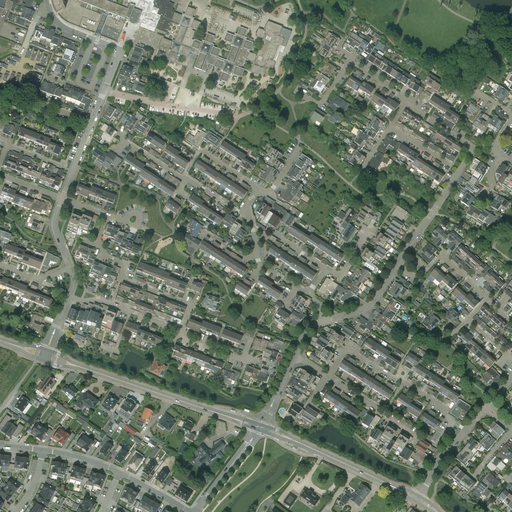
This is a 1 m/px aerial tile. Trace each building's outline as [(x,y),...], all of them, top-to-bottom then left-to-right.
[(28,0),(27,5),(22,3),(21,7),(24,8),(30,10),(33,0),(28,0)] [(53,0),(54,3),(53,3),(53,4),(54,6),(54,7),(55,9),(55,10),(56,12),(57,14),(59,16),(60,17),(61,18),(62,19),(63,20),(64,21),(65,22),(66,23),(67,24),(68,24),(90,33),(96,34),(99,36),(101,36),(105,39),(117,43),(127,18),(128,19),(131,10),(129,10),(130,5),(127,3),(128,0),(127,0),(53,0)] [(127,0),(128,0),(127,3),(130,5),(129,10),(131,10),(128,19),(130,20),(130,22),(131,25),(134,26),(137,25),(139,22),(141,23),(141,24),(162,32),(167,34),(171,23),(180,26),(174,41),(172,40),(172,42),(163,39),(160,46),(161,47),(159,50),(155,59),(166,63),(167,60),(175,63),(178,56),(180,56),(181,54),(188,57),(191,50),(200,53),(194,68),(192,67),(191,69),(183,66),(177,82),(169,79),(166,87),(185,94),(187,87),(195,90),(197,82),(200,83),(201,81),(208,84),(211,76),(206,74),(207,72),(209,73),(213,65),(214,66),(214,67),(221,69),(221,72),(223,73),(220,80),(227,83),(230,75),(232,76),(233,74),(242,77),(244,70),(238,68),(239,66),(242,67),(245,59),(247,59),(247,60),(252,62),(251,64),(249,72),(263,77),(266,70),(267,70),(268,68),(273,70),(276,62),(273,62),(280,45),(286,48),(292,32),(282,28),(283,27),(268,21),(265,29),(264,28),(263,31),(259,29),(256,36),(263,39),(257,55),(248,52),(248,50),(250,51),(253,43),(246,40),(247,38),(245,37),(247,30),(240,27),(237,34),(235,34),(234,36),(227,33),(224,41),(231,43),(230,46),(232,46),(227,61),(218,57),(221,50),(213,47),(214,45),(212,44),(215,37),(207,34),(204,41),(202,40),(202,43),(194,40),(192,40),(195,32),(192,31),(193,29),(198,31),(201,23),(194,20),(195,18),(192,17),(195,10),(188,7),(185,15),(183,14),(182,16),(171,12),(174,4),(169,2),(168,0),(127,0)] [(34,12),(30,10),(24,8),(22,13),(33,17),(34,12)] [(31,22),(33,17),(22,13),(20,18),(26,20),(31,22)] [(24,27),(26,20),(20,18),(17,16),(15,23),(24,27)] [(45,27),(44,31),(41,38),(42,38),(46,39),(50,29),(45,27)] [(41,38),(44,31),(37,29),(33,38),(41,41),(42,38),(41,38)] [(55,31),(50,29),(46,39),(51,41),(53,35),(54,35),(55,31)] [(348,52),(358,37),(354,35),(356,32),(354,31),(347,41),(350,43),(347,48),(346,50),(346,51),(348,52)] [(325,39),(336,47),(337,46),(337,44),(335,43),(336,43),(338,44),(340,40),(329,33),(325,39)] [(51,41),(50,44),(57,47),(60,38),(54,35),(53,35),(51,41)] [(363,41),(358,48),(364,52),(364,51),(370,55),(375,47),(371,45),(373,42),(371,41),(372,39),(367,35),(363,41)] [(363,41),(358,37),(348,52),(351,54),(352,51),(355,47),(358,48),(363,41)] [(75,44),(60,38),(57,47),(60,48),(62,44),(67,46),(66,50),(72,52),(75,44)] [(335,48),(336,47),(325,39),(321,46),(332,53),(334,49),(332,48),(333,47),(334,48),(335,48)] [(330,57),(332,53),(321,46),(316,52),(324,58),(326,55),(330,57)] [(133,54),(141,57),(144,50),(135,47),(133,54)] [(64,55),(75,59),(76,54),(72,52),(66,50),(64,55)] [(368,61),(373,65),(376,60),(379,62),(382,58),(376,54),(377,52),(375,51),(368,61)] [(139,64),(141,57),(133,54),(130,60),(139,64)] [(73,64),(75,59),(64,55),(62,59),(62,60),(68,62),(73,64)] [(57,65),(65,69),(68,62),(62,60),(62,59),(59,58),(57,65)] [(387,61),(382,58),(379,62),(376,60),(373,65),(381,70),(387,61)] [(121,70),(132,74),(133,70),(136,71),(139,64),(130,60),(127,67),(123,65),(121,70)] [(320,74),(329,80),(332,75),(334,76),(336,73),(334,71),(336,69),(323,61),(320,66),(324,69),(320,74)] [(381,70),(389,75),(393,70),(390,69),(393,65),(387,61),(381,70)] [(54,72),(53,75),(57,77),(58,74),(63,76),(65,69),(57,65),(54,72)] [(395,79),(401,70),(393,65),(390,69),(393,70),(389,75),(395,79)] [(130,79),(132,74),(121,70),(119,75),(120,76),(124,77),(130,79)] [(409,75),(401,70),(395,79),(400,83),(404,78),(406,79),(409,75)] [(351,89),(361,74),(357,71),(352,78),(351,78),(346,85),(351,89)] [(329,80),(320,74),(319,73),(315,80),(323,85),(325,83),(328,85),(331,81),(329,80)] [(362,85),(360,83),(362,81),(361,80),(364,75),(361,74),(351,89),(357,93),(359,90),(362,85)] [(432,81),(435,77),(429,74),(426,78),(429,80),(426,85),(431,88),(435,83),(432,81)] [(400,83),(408,88),(414,79),(409,75),(406,79),(404,78),(400,83)] [(128,84),(130,79),(124,77),(120,76),(118,80),(122,81),(120,85),(135,91),(139,82),(135,81),(133,86),(128,84)] [(440,81),(435,77),(432,81),(435,83),(431,88),(437,92),(440,87),(438,85),(440,81)] [(414,79),(408,88),(417,93),(420,88),(417,86),(420,83),(414,79)] [(323,85),(315,80),(311,87),(322,94),(325,90),(321,88),(323,85)] [(47,93),(50,84),(43,82),(40,90),(47,93)] [(146,85),(139,82),(135,91),(142,94),(146,85)] [(364,93),(369,86),(364,82),(362,85),(359,90),(364,93)] [(53,96),(57,87),(50,84),(47,93),(46,96),(47,97),(49,97),(50,95),(53,96)] [(66,98),(70,87),(65,85),(63,90),(64,90),(61,96),(66,98)] [(375,89),(369,86),(364,93),(370,97),(375,89)] [(497,92),(506,98),(509,93),(499,86),(496,89),(498,90),(497,92)] [(64,90),(63,90),(57,87),(53,96),(60,99),(61,96),(64,90)] [(71,100),(75,89),(70,87),(66,98),(71,100)] [(376,105),(381,97),(382,95),(386,90),(383,88),(380,93),(378,96),(375,94),(371,101),(376,105)] [(76,102),(80,91),(75,89),(71,100),(76,102)] [(83,97),(85,93),(80,91),(76,102),(80,103),(83,97)] [(506,98),(497,92),(495,94),(494,93),(491,97),(502,104),(504,101),(501,99),(503,96),(506,98)] [(383,106),(389,109),(394,102),(391,100),(394,95),(391,94),(388,98),(387,101),(383,106)] [(434,108),(439,100),(434,96),(429,104),(424,112),(427,113),(430,108),(431,109),(432,107),(433,108),(434,108)] [(83,97),(80,103),(85,105),(83,110),(78,109),(77,112),(86,116),(92,101),(83,97)] [(387,101),(381,97),(376,105),(382,109),(383,106),(387,101)] [(338,98),(335,103),(332,101),(328,108),(336,114),(339,109),(345,112),(349,105),(338,98)] [(445,104),(439,100),(434,108),(440,111),(445,104)] [(394,102),(389,109),(392,111),(387,119),(390,120),(399,105),(394,102)] [(445,104),(440,111),(445,115),(448,110),(450,107),(445,104)] [(480,113),(482,111),(479,109),(480,107),(477,105),(476,107),(471,104),(465,112),(471,116),(468,120),(474,123),(480,113)] [(117,119),(121,114),(108,106),(101,117),(109,122),(113,116),(117,119)] [(316,121),(320,123),(326,115),(315,108),(313,112),(314,113),(309,120),(314,124),(316,121)] [(477,131),(483,122),(480,120),(483,115),(486,111),(483,109),(482,111),(480,113),(474,123),(471,127),(477,131)] [(498,109),(491,120),(489,125),(494,128),(499,120),(496,118),(499,114),(501,111),(498,109)] [(410,121),(414,115),(405,110),(395,126),(401,129),(403,125),(401,124),(405,117),(410,121)] [(442,124),(446,126),(454,114),(448,110),(445,115),(443,118),(446,119),(442,124)] [(125,128),(134,115),(128,112),(120,125),(125,128)] [(373,121),(371,123),(381,129),(384,124),(379,120),(380,117),(373,112),(372,114),(372,115),(372,116),(373,117),(371,120),(373,121)] [(454,114),(446,126),(449,128),(452,123),(455,125),(459,117),(454,114)] [(137,118),(134,115),(125,128),(131,132),(133,128),(139,120),(137,119),(137,118)] [(422,120),(414,115),(410,121),(415,124),(411,131),(409,129),(406,133),(412,136),(422,120)] [(150,127),(145,123),(147,119),(142,116),(139,120),(133,128),(136,130),(135,132),(138,134),(139,132),(144,135),(150,127)] [(502,122),(499,120),(494,128),(500,132),(506,121),(508,119),(505,117),(502,122)] [(491,120),(489,119),(485,123),(483,122),(477,131),(483,134),(489,125),(491,120)] [(427,124),(422,120),(412,136),(420,142),(423,136),(418,133),(422,126),(425,128),(427,124)] [(5,124),(2,133),(10,136),(11,133),(15,135),(19,125),(11,122),(10,126),(5,124)] [(369,124),(366,127),(377,135),(381,129),(371,123),(370,125),(369,124)] [(117,132),(116,132),(104,124),(100,130),(105,132),(101,138),(109,143),(117,132)] [(370,137),(370,138),(373,140),(377,135),(366,127),(364,131),(365,132),(364,134),(370,137)] [(20,137),(19,140),(22,141),(23,138),(26,130),(20,128),(17,136),(20,137)] [(423,136),(420,142),(428,147),(438,131),(433,128),(430,131),(433,133),(429,140),(423,136)] [(203,141),(210,145),(217,134),(211,129),(207,135),(205,138),(203,141)] [(33,132),(26,130),(23,138),(29,141),(33,132)] [(358,135),(357,137),(366,143),(370,138),(370,137),(364,134),(359,130),(357,134),(358,135)] [(446,136),(438,131),(428,147),(433,150),(436,147),(433,145),(437,138),(443,142),(446,136)] [(33,132),(29,141),(35,143),(39,135),(33,132)] [(205,138),(207,135),(201,132),(200,134),(197,133),(193,138),(189,135),(186,141),(198,149),(203,141),(205,138)] [(151,144),(155,137),(149,133),(145,140),(151,144)] [(217,134),(210,145),(216,149),(224,138),(217,134)] [(45,137),(39,135),(35,143),(41,145),(45,137)] [(439,154),(444,158),(454,142),(446,136),(443,142),(448,145),(444,152),(441,150),(439,154)] [(44,156),(46,151),(49,143),(51,139),(45,137),(41,145),(44,147),(43,151),(41,155),(44,156)] [(161,140),(155,137),(151,144),(156,147),(161,140)] [(354,138),(352,141),(363,148),(366,143),(357,137),(356,139),(354,138)] [(398,143),(397,144),(387,137),(380,147),(378,150),(384,154),(389,147),(396,152),(399,147),(401,144),(398,143)] [(156,147),(155,148),(158,150),(159,149),(162,151),(166,144),(161,140),(156,147)] [(359,154),(363,148),(352,141),(350,145),(351,146),(350,148),(356,152),(359,154)] [(220,149),(225,152),(230,146),(224,142),(220,149)] [(463,147),(454,142),(444,158),(453,163),(455,159),(450,155),(454,149),(459,153),(463,147)] [(52,153),(55,145),(49,143),(46,151),(52,153)] [(64,148),(55,145),(52,153),(58,156),(61,150),(63,150),(64,148)] [(403,156),(408,149),(404,146),(402,145),(400,149),(397,153),(403,156)] [(165,153),(161,158),(164,160),(167,154),(170,156),(174,149),(169,146),(165,153)] [(230,146),(225,152),(231,156),(235,149),(230,146)] [(108,156),(108,155),(105,154),(106,153),(102,150),(102,151),(97,148),(93,156),(99,160),(95,165),(100,168),(102,166),(102,165),(108,156)] [(267,155),(272,158),(278,162),(280,158),(277,156),(279,153),(271,148),(267,155)] [(178,156),(180,153),(174,149),(170,156),(175,160),(178,156)] [(231,156),(236,159),(241,153),(235,149),(231,156)] [(411,151),(408,149),(403,156),(408,160),(413,152),(411,151)] [(390,159),(378,151),(368,166),(376,172),(382,162),(387,165),(390,159)] [(9,170),(13,159),(10,158),(12,154),(9,152),(3,166),(6,167),(7,168),(7,169),(9,170)] [(110,152),(108,155),(108,156),(102,165),(102,166),(107,168),(110,163),(116,167),(121,160),(110,152)] [(353,152),(351,156),(361,163),(365,157),(359,154),(356,152),(354,153),(353,152)] [(415,153),(413,152),(408,160),(414,163),(417,159),(419,156),(415,153)] [(239,166),(246,156),(241,153),(236,159),(241,163),(239,166)] [(130,166),(134,159),(129,155),(124,162),(130,166)] [(301,162),(308,166),(309,164),(311,165),(313,162),(302,155),(300,158),(303,160),(301,162)] [(16,160),(13,159),(9,170),(11,171),(11,170),(13,169),(16,171),(21,157),(18,156),(16,160)] [(173,163),(179,166),(183,160),(178,156),(175,160),(173,163)] [(245,170),(249,163),(244,159),(246,156),(239,166),(245,170)] [(361,163),(351,156),(348,160),(350,161),(348,163),(358,169),(361,163)] [(19,174),(21,175),(25,164),(22,163),(24,158),(21,157),(16,171),(19,172),(19,173),(19,174)] [(280,163),(278,162),(272,158),(267,165),(279,172),(282,168),(278,166),(280,163)] [(140,162),(134,159),(130,166),(135,169),(140,162)] [(417,170),(422,162),(420,161),(421,161),(417,159),(414,163),(412,166),(417,170)] [(183,160),(179,166),(185,170),(189,163),(183,160)] [(199,171),(203,164),(198,160),(193,167),(199,171)] [(251,160),(249,163),(245,170),(250,173),(255,166),(252,164),(254,162),(251,160)] [(471,177),(472,178),(480,183),(487,172),(489,169),(474,160),(473,162),(475,163),(471,169),(475,172),(471,177)] [(25,164),(21,175),(23,176),(23,175),(25,174),(28,175),(33,162),(30,161),(28,165),(25,164)] [(34,178),(37,179),(39,173),(36,172),(37,169),(34,167),(36,163),(33,162),(28,175),(31,176),(31,178),(31,179),(33,180),(34,178)] [(141,173),(143,169),(145,166),(140,162),(135,169),(140,173),(141,173)] [(307,168),(308,166),(301,162),(300,165),(297,163),(295,166),(306,173),(308,169),(307,168)] [(424,163),(422,162),(417,170),(423,173),(428,166),(424,163)] [(510,164),(507,163),(505,167),(503,165),(501,169),(499,167),(495,173),(501,177),(504,173),(506,171),(506,170),(508,167),(510,164)] [(209,168),(203,164),(199,171),(204,174),(209,168)] [(267,166),(263,172),(274,179),(278,173),(267,166)] [(294,173),(301,177),(302,175),(303,176),(306,173),(295,166),(293,169),(296,171),(294,173)] [(431,168),(428,166),(423,173),(428,177),(433,169),(431,168)] [(441,174),(439,173),(434,180),(439,184),(444,176),(446,174),(449,169),(446,167),(443,172),(442,171),(441,174)] [(41,169),(39,173),(37,179),(36,182),(39,183),(39,182),(41,182),(42,181),(46,182),(51,169),(48,168),(46,172),(45,172),(46,171),(45,169),(42,168),(41,169)] [(204,174),(210,178),(214,171),(209,168),(204,174)] [(49,186),(51,186),(55,176),(52,174),(54,170),(51,169),(46,182),(49,184),(49,185),(49,186)] [(149,172),(143,169),(141,173),(140,173),(139,175),(144,179),(149,172)] [(428,177),(434,180),(439,173),(435,170),(433,169),(428,177)] [(61,170),(60,172),(58,177),(55,176),(51,186),(50,188),(53,189),(54,189),(55,187),(53,186),(54,186),(58,187),(64,171),(61,170)] [(511,171),(511,172),(510,170),(509,171),(509,172),(510,173),(508,177),(502,185),(510,190),(511,187),(511,171)] [(214,171),(210,178),(215,182),(218,178),(217,178),(220,175),(214,171)] [(150,183),(154,176),(149,172),(144,179),(150,183)] [(270,185),(274,179),(263,172),(259,178),(270,185)] [(300,179),(301,177),(294,173),(293,176),(290,174),(288,177),(295,182),(299,184),(299,183),(301,180),(300,179)] [(502,186),(502,185),(508,177),(506,176),(506,175),(504,173),(501,177),(497,183),(502,186)] [(225,178),(220,175),(217,178),(218,178),(215,182),(221,185),(225,178)] [(160,179),(154,176),(150,183),(155,186),(160,179)] [(225,178),(221,185),(226,189),(231,182),(225,178)] [(478,186),(480,183),(472,178),(468,183),(481,191),(483,188),(478,186)] [(161,190),(165,183),(160,179),(155,186),(161,190)] [(299,192),(301,193),(303,191),(303,190),(301,189),(303,186),(299,183),(299,184),(295,182),(293,184),(289,181),(286,179),(284,182),(290,186),(291,186),(299,192)] [(80,184),(79,184),(75,193),(81,196),(85,187),(86,184),(81,182),(80,184)] [(236,185),(231,182),(226,189),(231,192),(236,185)] [(170,187),(165,183),(161,190),(166,193),(170,187)] [(465,189),(473,194),(474,191),(479,194),(481,191),(468,183),(465,189)] [(236,185),(231,192),(237,196),(241,189),(236,185)] [(89,195),(95,197),(98,189),(92,186),(90,189),(91,190),(89,195)] [(293,192),(292,195),(299,200),(303,194),(301,193),(299,192),(291,186),(290,186),(289,189),(293,192)] [(0,195),(7,198),(10,189),(4,187),(0,195)] [(90,189),(85,187),(81,196),(88,198),(89,195),(91,190),(90,189)] [(170,187),(166,193),(172,197),(176,190),(170,187)] [(473,194),(465,189),(463,188),(459,193),(463,196),(460,201),(468,207),(472,202),(474,203),(476,200),(474,199),(476,196),(473,194)] [(13,200),(15,195),(16,191),(10,189),(7,198),(12,200),(13,200)] [(101,200),(104,191),(98,189),(95,197),(101,200)] [(247,193),(241,189),(237,196),(242,199),(247,193)] [(104,191),(101,200),(107,202),(110,194),(111,191),(108,190),(107,192),(104,191)] [(27,199),(24,208),(30,210),(33,202),(36,193),(33,192),(31,198),(30,198),(29,200),(27,199)] [(110,194),(107,202),(113,204),(116,196),(110,194)] [(299,200),(292,195),(290,197),(285,194),(284,194),(281,198),(289,204),(290,202),(296,205),(297,206),(299,203),(298,202),(299,200)] [(11,203),(17,205),(21,197),(15,195),(13,200),(12,200),(11,203)] [(194,206),(198,199),(193,195),(188,202),(194,206)] [(509,203),(505,201),(497,195),(490,206),(498,211),(501,206),(506,209),(509,203)] [(24,208),(27,199),(21,197),(17,205),(24,208)] [(49,202),(42,199),(40,202),(34,200),(31,209),(40,213),(42,209),(46,211),(49,202)] [(204,202),(198,199),(194,206),(199,209),(202,205),(204,202)] [(170,211),(175,204),(169,200),(165,207),(170,211)] [(180,207),(175,204),(170,211),(176,214),(180,207)] [(255,214),(260,217),(267,205),(265,204),(264,205),(262,204),(255,214)] [(197,212),(203,216),(207,209),(202,205),(199,209),(197,212)] [(260,217),(264,220),(269,211),(271,209),(269,208),(269,207),(269,206),(267,205),(260,217)] [(482,212),(471,205),(466,214),(471,217),(469,222),(474,225),(476,223),(475,223),(482,212)] [(368,214),(371,210),(365,206),(357,219),(369,226),(373,220),(375,221),(377,218),(379,219),(382,215),(377,212),(373,217),(368,214)] [(392,215),(402,221),(407,213),(397,206),(392,215)] [(208,219),(213,212),(207,209),(203,216),(208,219)] [(350,225),(357,214),(355,213),(357,211),(354,209),(353,212),(349,209),(345,214),(341,212),(337,217),(344,222),(344,221),(350,225)] [(484,210),(482,212),(475,223),(476,223),(481,226),(484,222),(489,226),(495,217),(484,210)] [(85,211),(84,214),(77,231),(86,235),(92,221),(95,223),(96,223),(96,222),(94,221),(92,220),(89,219),(90,216),(87,215),(88,212),(85,211)] [(264,220),(263,221),(267,224),(273,215),(271,214),(272,213),(269,211),(264,220)] [(218,216),(213,212),(208,219),(214,223),(218,216)] [(40,223),(42,217),(32,213),(29,223),(33,225),(31,229),(39,232),(42,224),(40,223)] [(76,217),(73,216),(71,215),(70,216),(71,217),(72,217),(66,230),(76,234),(77,231),(84,214),(81,213),(80,216),(77,214),(76,217)] [(281,222),(285,225),(292,215),(289,213),(288,214),(286,213),(281,220),(282,221),(281,222)] [(231,230),(234,224),(236,222),(233,220),(235,216),(231,214),(231,215),(227,221),(224,225),(230,229),(231,230)] [(267,224),(271,226),(278,217),(276,215),(275,216),(273,215),(267,224)] [(292,215),(285,225),(289,228),(295,219),(293,217),(294,216),(292,215)] [(218,216),(214,223),(219,226),(224,219),(225,218),(222,216),(221,217),(218,216)] [(278,217),(271,226),(276,229),(281,222),(282,221),(281,220),(280,219),(280,218),(278,217)] [(195,239),(203,227),(192,219),(187,227),(193,230),(189,236),(195,239)] [(391,223),(401,230),(403,225),(395,220),(393,222),(392,221),(391,223)] [(357,230),(350,225),(344,221),(344,222),(340,227),(344,230),(341,235),(339,238),(347,244),(357,230)] [(229,232),(235,236),(235,237),(241,228),(243,225),(239,223),(236,226),(234,224),(231,230),(230,229),(229,232)] [(389,228),(398,234),(401,230),(391,223),(389,225),(391,226),(389,228)] [(110,238),(114,227),(108,225),(103,237),(107,238),(108,237),(110,238)] [(120,230),(114,227),(110,238),(112,238),(111,240),(115,242),(119,232),(120,230)] [(294,238),(299,231),(293,227),(289,234),(294,238)] [(448,236),(438,227),(432,234),(438,239),(436,241),(435,240),(433,243),(438,248),(446,239),(448,236)] [(235,237),(235,236),(233,239),(240,243),(245,236),(242,234),(245,230),(241,228),(235,237)] [(385,232),(395,238),(398,234),(389,228),(388,230),(387,229),(385,232)] [(126,250),(129,241),(126,240),(128,235),(130,232),(127,231),(125,234),(121,245),(120,247),(126,250)] [(294,238),(300,241),(304,234),(299,231),(294,238)] [(1,241),(0,244),(0,246),(2,248),(4,242),(8,244),(11,235),(8,234),(8,233),(5,232),(5,233),(1,241)] [(119,244),(121,245),(125,234),(119,232),(115,242),(114,244),(118,246),(119,244)] [(392,242),(395,238),(385,232),(384,234),(385,235),(384,237),(392,242)] [(452,232),(448,236),(446,239),(451,243),(447,247),(452,252),(462,241),(452,232)] [(377,244),(379,246),(388,252),(389,252),(394,243),(392,242),(384,237),(382,236),(383,235),(383,234),(382,233),(380,235),(379,238),(377,236),(375,239),(377,240),(376,243),(374,245),(375,245),(376,245),(377,244)] [(132,252),(137,238),(139,235),(136,234),(132,242),(129,241),(126,250),(132,252)] [(309,238),(304,234),(300,241),(305,245),(307,242),(309,238)] [(307,242),(312,245),(317,238),(311,235),(309,238),(307,242)] [(201,242),(195,239),(189,236),(185,243),(190,246),(186,252),(192,256),(201,242)] [(137,238),(132,252),(138,255),(142,246),(139,245),(141,240),(137,238)] [(312,245),(318,249),(322,242),(317,238),(312,245)] [(204,252),(209,245),(203,242),(199,249),(204,252)] [(318,249),(323,253),(328,246),(322,242),(318,249)] [(4,253),(10,255),(14,245),(11,244),(10,246),(7,244),(4,253)] [(432,255),(436,250),(429,244),(422,252),(425,254),(422,258),(429,264),(435,258),(432,255)] [(14,245),(10,255),(16,258),(19,249),(16,248),(17,246),(14,245)] [(80,257),(82,258),(85,251),(82,250),(83,246),(80,245),(75,257),(79,259),(80,257)] [(214,249),(209,245),(204,252),(210,256),(214,249)] [(273,256),(278,249),(272,246),(268,253),(273,256)] [(323,253),(329,256),(333,249),(328,246),(323,253)] [(374,248),(385,256),(388,252),(379,246),(378,248),(376,246),(375,246),(374,248)] [(459,258),(467,249),(465,247),(465,248),(463,248),(461,246),(451,257),(454,259),(457,255),(459,258)] [(363,255),(361,257),(360,259),(360,260),(362,260),(362,259),(367,262),(374,266),(380,258),(374,254),(368,250),(368,249),(367,248),(366,250),(365,252),(362,251),(361,254),(363,255)] [(374,254),(380,258),(383,260),(385,256),(374,248),(372,251),(375,253),(374,254)] [(25,251),(19,249),(16,258),(22,260),(24,255),(25,251)] [(83,261),(87,262),(92,250),(89,249),(88,252),(85,251),(82,258),(84,259),(83,261)] [(215,259),(220,252),(214,249),(210,256),(215,259)] [(283,253),(278,249),(273,256),(279,260),(283,253)] [(329,256),(334,260),(339,253),(333,249),(329,256)] [(469,250),(467,249),(459,258),(462,260),(459,263),(461,265),(471,255),(468,252),(468,251),(469,250)] [(87,262),(87,263),(93,266),(94,262),(96,257),(93,256),(95,251),(92,250),(87,262)] [(225,256),(220,252),(215,259),(221,263),(225,256)] [(52,255),(47,253),(41,271),(44,272),(46,267),(48,267),(50,261),(57,263),(58,258),(52,256),(52,255)] [(284,263),(289,256),(283,253),(279,260),(284,263)] [(339,253),(334,260),(340,263),(344,256),(339,253)] [(27,265),(30,257),(24,255),(22,260),(21,263),(27,265)] [(469,266),(477,257),(475,256),(475,257),(473,257),(471,255),(461,265),(464,267),(467,264),(469,266)] [(226,266),(231,259),(225,256),(221,263),(226,266)] [(294,260),(289,256),(284,263),(290,267),(294,260)] [(36,259),(30,257),(27,265),(33,268),(36,259)] [(478,259),(477,257),(469,266),(471,268),(468,272),(471,274),(480,263),(478,261),(478,259)] [(42,262),(36,259),(33,268),(39,270),(42,262)] [(236,263),(231,259),(226,266),(232,270),(236,263)] [(295,271),(300,264),(294,260),(290,267),(295,271)] [(374,266),(367,262),(366,263),(363,261),(361,264),(373,272),(376,267),(374,266)] [(94,274),(96,275),(100,266),(99,268),(96,267),(97,263),(94,262),(93,266),(89,274),(94,276),(94,274)] [(143,274),(146,265),(140,263),(137,271),(143,274)] [(237,273),(242,266),(236,263),(232,270),(237,273)] [(481,277),(485,273),(489,268),(485,265),(484,265),(483,265),(480,263),(471,274),(473,276),(476,273),(481,277)] [(305,267),(300,264),(295,271),(301,274),(305,267)] [(435,280),(440,273),(442,271),(447,266),(444,264),(440,269),(438,271),(435,269),(430,275),(435,280)] [(152,267),(146,265),(143,274),(149,276),(152,267)] [(102,279),(106,267),(103,266),(103,267),(100,266),(96,275),(98,276),(98,277),(102,279)] [(113,268),(111,273),(108,280),(108,281),(114,284),(117,275),(114,274),(117,267),(114,266),(113,268)] [(247,270),(242,266),(237,273),(243,277),(247,270)] [(109,268),(106,267),(102,279),(106,280),(106,279),(108,280),(111,273),(108,272),(109,268)] [(158,270),(152,267),(149,276),(155,278),(158,270)] [(306,278),(311,271),(305,267),(301,274),(306,278)] [(493,272),(489,268),(485,273),(487,275),(483,279),(486,281),(483,285),(485,287),(495,276),(492,273),(492,272),(493,272)] [(284,269),(282,272),(289,277),(291,274),(284,269)] [(357,269),(355,272),(367,280),(371,274),(363,269),(361,272),(357,269)] [(155,278),(161,281),(164,272),(158,270),(155,278)] [(316,274),(311,271),(306,278),(312,281),(316,274)] [(169,278),(171,274),(164,272),(161,281),(167,283),(169,278)] [(367,280),(355,272),(353,274),(357,277),(356,280),(364,285),(367,280)] [(440,284),(442,282),(445,277),(440,273),(435,280),(440,284)] [(442,282),(447,286),(453,279),(447,275),(445,277),(442,282)] [(195,292),(198,283),(196,282),(197,278),(192,276),(190,282),(193,283),(190,290),(195,292)] [(491,285),(493,288),(501,279),(499,277),(499,278),(497,278),(495,276),(485,287),(488,289),(491,285)] [(3,277),(1,280),(2,281),(0,285),(6,288),(9,280),(3,277)] [(263,287),(267,280),(262,277),(257,284),(263,287)] [(175,280),(169,278),(167,283),(166,286),(172,288),(175,280)] [(327,290),(332,294),(338,286),(333,282),(334,280),(331,278),(330,280),(327,278),(319,291),(324,295),(327,290)] [(9,280),(6,288),(12,290),(15,282),(16,280),(12,279),(11,281),(9,280)] [(453,279),(447,286),(452,290),(457,284),(453,279)] [(503,280),(501,279),(493,288),(496,290),(491,295),(493,297),(495,295),(505,284),(502,282),(502,281),(503,280)] [(172,288),(178,291),(181,282),(175,280),(172,288)] [(202,280),(201,284),(198,283),(195,292),(200,294),(202,287),(205,288),(207,282),(202,280)] [(273,284),(267,280),(263,287),(268,291),(269,291),(271,287),(273,284)] [(360,291),(364,285),(356,280),(354,283),(349,280),(348,282),(360,291)] [(510,288),(511,290),(511,280),(502,291),(505,294),(510,288)] [(94,281),(93,286),(88,285),(88,291),(97,293),(98,288),(96,288),(97,282),(94,281)] [(360,291),(348,282),(345,281),(343,283),(350,288),(348,291),(353,294),(356,296),(360,291)] [(21,284),(15,282),(12,290),(18,293),(21,284)] [(181,282),(178,291),(184,293),(187,285),(181,282)] [(240,293),(245,286),(239,282),(235,289),(240,293)] [(396,299),(397,299),(400,294),(403,296),(404,297),(408,291),(395,282),(388,294),(396,299)] [(129,293),(132,286),(131,286),(123,283),(116,300),(116,301),(125,304),(127,299),(127,298),(124,297),(124,298),(121,297),(121,296),(123,296),(123,294),(122,293),(123,290),(129,293)] [(18,293),(24,295),(26,290),(27,287),(21,284),(18,293)] [(456,299),(462,292),(464,291),(468,286),(466,284),(462,288),(461,288),(460,289),(459,287),(452,295),(456,299)] [(133,287),(132,286),(129,293),(135,295),(133,302),(127,299),(125,304),(134,308),(141,290),(133,287)] [(250,290),(245,286),(240,293),(246,296),(250,290)] [(353,294),(348,291),(347,292),(338,286),(332,294),(330,298),(334,301),(336,297),(338,293),(343,296),(340,300),(345,304),(349,297),(351,298),(353,294)] [(272,297),(277,290),(271,287),(269,291),(268,291),(266,294),(272,297)] [(47,289),(45,295),(44,297),(41,305),(50,309),(53,300),(47,298),(50,290),(47,289)] [(29,301),(32,292),(26,290),(24,295),(22,298),(29,301)] [(142,296),(148,298),(150,294),(147,292),(143,291),(144,291),(141,290),(134,308),(142,311),(143,312),(146,305),(140,303),(142,296)] [(282,294),(277,290),(272,297),(277,301),(282,294)] [(38,295),(32,292),(29,301),(35,303),(38,295)] [(293,300),(303,307),(307,301),(304,300),(306,297),(299,292),(298,294),(296,295),(293,300)] [(467,297),(467,296),(462,292),(456,299),(461,304),(464,301),(463,301),(467,297)] [(150,294),(148,298),(148,299),(154,301),(152,307),(146,305),(143,312),(144,312),(152,315),(159,297),(153,295),(150,294)] [(469,294),(467,296),(467,297),(463,301),(464,301),(468,305),(474,299),(469,294)] [(44,297),(38,295),(35,303),(41,305),(44,297)] [(202,307),(208,309),(213,297),(206,295),(202,307)] [(159,297),(152,315),(161,318),(163,314),(157,311),(160,304),(166,307),(168,301),(162,298),(159,297)] [(213,297),(208,309),(215,311),(216,311),(218,311),(219,308),(218,306),(217,306),(219,299),(213,297)] [(425,302),(429,306),(433,301),(429,297),(425,302)] [(388,304),(398,311),(400,309),(401,310),(403,306),(393,299),(391,302),(389,305),(388,304)] [(474,299),(468,305),(473,310),(479,303),(474,299)] [(289,306),(295,309),(302,314),(304,312),(304,311),(304,310),(304,309),(304,308),(303,308),(303,307),(293,300),(289,306)] [(161,318),(170,322),(177,304),(168,301),(166,307),(171,309),(169,316),(163,314),(161,318)] [(278,323),(285,313),(281,310),(282,309),(280,307),(282,304),(278,302),(277,301),(272,309),(274,310),(276,307),(279,309),(273,319),(278,323)] [(177,304),(170,322),(180,325),(181,321),(175,318),(178,311),(184,314),(186,307),(177,304)] [(398,311),(388,304),(387,306),(388,306),(385,310),(396,317),(398,314),(397,313),(398,311)] [(480,326),(492,312),(484,305),(480,310),(485,315),(480,321),(475,316),(472,320),(474,322),(480,326)] [(447,312),(449,314),(456,320),(460,316),(456,312),(458,310),(453,306),(447,312)] [(71,321),(75,311),(73,310),(73,309),(71,308),(66,319),(71,321)] [(75,311),(71,321),(76,323),(77,321),(80,312),(81,310),(78,309),(77,312),(75,311)] [(295,309),(290,316),(294,319),(291,323),(297,327),(305,316),(302,314),(295,309)] [(81,310),(80,312),(77,321),(81,323),(82,321),(85,313),(83,312),(83,311),(81,310)] [(87,321),(91,311),(91,313),(89,312),(89,311),(86,310),(85,313),(82,321),(87,323),(87,321)] [(396,317),(385,310),(384,313),(387,315),(385,317),(387,319),(391,322),(393,320),(394,321),(396,317)] [(93,312),(91,311),(87,321),(92,323),(96,312),(94,311),(93,312)] [(106,314),(104,320),(100,330),(109,334),(110,331),(114,322),(116,317),(117,318),(118,317),(118,316),(116,315),(113,314),(114,312),(111,311),(110,313),(108,312),(105,311),(105,312),(105,313),(106,314)] [(387,319),(385,317),(382,316),(382,315),(375,311),(373,314),(378,317),(376,320),(384,325),(387,319)] [(434,311),(428,317),(437,325),(440,321),(436,318),(438,315),(434,311)] [(44,326),(41,324),(44,316),(34,312),(30,324),(34,326),(32,330),(41,333),(44,326)] [(92,323),(96,325),(97,325),(100,315),(98,314),(99,313),(96,312),(92,323)] [(487,333),(490,329),(485,325),(490,319),(495,323),(499,319),(492,312),(480,326),(484,331),(487,333)] [(290,316),(285,313),(278,323),(284,326),(290,316)] [(453,324),(456,320),(449,314),(446,318),(444,316),(442,318),(447,323),(449,320),(453,324)] [(104,320),(102,319),(103,316),(100,315),(97,325),(96,325),(95,328),(100,330),(104,320)] [(384,325),(376,320),(375,322),(370,319),(368,322),(361,317),(361,318),(374,326),(380,330),(384,325)] [(433,329),(437,325),(428,317),(426,320),(425,319),(424,321),(425,321),(422,324),(427,328),(429,326),(433,329)] [(131,333),(134,324),(131,323),(132,321),(131,319),(129,319),(130,318),(129,318),(128,322),(125,330),(131,333)] [(374,326),(361,318),(359,320),(357,319),(355,322),(357,323),(354,329),(362,334),(366,329),(370,332),(374,326)] [(499,319),(495,323),(500,328),(495,333),(490,329),(487,333),(489,335),(494,339),(507,325),(499,319)] [(193,331),(196,322),(190,320),(187,328),(193,331)] [(115,333),(119,322),(117,321),(116,322),(114,322),(110,331),(115,333)] [(203,321),(202,324),(202,325),(200,330),(206,332),(209,324),(203,321)] [(122,323),(119,322),(115,333),(120,335),(124,325),(121,324),(122,323)] [(202,325),(202,324),(196,322),(193,331),(199,333),(200,330),(202,325)] [(134,324),(131,333),(137,335),(139,330),(140,327),(134,324)] [(206,332),(212,334),(215,326),(209,324),(206,332)] [(343,330),(355,337),(356,335),(353,333),(355,331),(346,325),(343,330)] [(507,325),(494,339),(501,346),(506,341),(501,336),(506,331),(508,333),(509,333),(511,335),(511,333),(511,329),(507,325)] [(215,326),(212,334),(218,337),(221,328),(215,326)] [(330,329),(325,338),(331,342),(337,346),(336,347),(337,348),(338,348),(339,346),(340,344),(342,345),(344,343),(342,341),(344,339),(345,337),(343,336),(343,337),(330,329)] [(462,340),(468,334),(463,329),(457,336),(462,340)] [(78,334),(91,338),(92,335),(83,333),(84,331),(79,330),(78,334)] [(137,335),(135,338),(142,341),(145,332),(139,330),(137,335)] [(227,340),(230,332),(224,330),(221,338),(227,340)] [(340,334),(343,336),(345,337),(349,340),(350,338),(353,340),(355,337),(343,330),(340,334)] [(145,332),(142,341),(148,343),(151,335),(145,332)] [(227,340),(233,343),(237,334),(230,332),(227,340)] [(265,351),(268,342),(262,340),(264,335),(258,333),(252,347),(265,351)] [(511,333),(511,335),(511,343),(511,345),(506,341),(501,346),(509,352),(511,348),(511,333)] [(237,334),(233,343),(240,345),(243,337),(237,334)] [(473,338),(468,334),(462,340),(467,345),(471,340),(471,341),(473,338)] [(84,346),(85,346),(86,342),(86,341),(85,341),(86,338),(77,335),(76,336),(72,335),(71,338),(73,339),(71,344),(83,348),(84,346)] [(151,335),(148,343),(154,345),(157,337),(151,335)] [(321,336),(318,340),(331,348),(332,345),(329,344),(331,342),(325,338),(321,336)] [(157,337),(154,345),(160,348),(163,339),(157,337)] [(273,344),(268,342),(265,351),(262,358),(268,360),(269,360),(272,351),(276,343),(280,344),(282,342),(275,339),(273,344)] [(370,349),(374,342),(369,339),(364,346),(370,349)] [(325,350),(326,348),(329,350),(331,348),(318,340),(316,344),(319,346),(325,350)] [(467,345),(465,347),(470,352),(476,345),(478,343),(475,341),(472,342),(471,341),(471,340),(467,345)] [(370,349),(375,353),(380,346),(374,342),(370,349)] [(180,359),(184,349),(175,345),(173,351),(176,352),(174,356),(180,359)] [(470,352),(475,356),(481,349),(476,345),(470,352)] [(319,346),(314,355),(322,360),(321,360),(326,363),(325,364),(326,365),(328,363),(329,361),(331,362),(333,360),(331,358),(332,356),(334,354),(333,353),(332,354),(325,350),(319,346)] [(375,353),(381,356),(385,349),(380,346),(375,353)] [(193,352),(184,349),(180,359),(186,361),(188,357),(191,358),(193,352)] [(389,356),(391,353),(385,349),(381,356),(386,360),(389,356)] [(481,349),(475,356),(480,360),(486,353),(481,349)] [(197,351),(194,350),(193,352),(191,358),(188,357),(186,361),(195,365),(199,354),(196,353),(197,351)] [(268,360),(266,366),(269,367),(272,368),(278,353),(272,351),(269,360),(268,360)] [(405,360),(411,364),(415,357),(410,353),(405,360)] [(490,357),(486,353),(480,360),(485,364),(490,357)] [(492,359),(490,357),(485,364),(490,369),(495,362),(496,363),(499,360),(497,359),(501,355),(499,353),(496,356),(495,355),(492,359)] [(195,365),(205,368),(206,364),(203,362),(205,357),(199,354),(195,365)] [(314,355),(312,354),(309,358),(322,366),(323,364),(320,362),(321,360),(322,360),(314,355)] [(394,359),(389,356),(386,360),(384,363),(390,366),(394,359)] [(211,370),(215,360),(205,357),(203,362),(206,364),(205,368),(211,370)] [(411,364),(416,367),(418,365),(421,360),(415,357),(411,364)] [(394,359),(390,366),(395,370),(400,363),(394,359)] [(161,360),(159,360),(158,363),(155,362),(150,372),(159,376),(162,370),(164,371),(166,367),(164,366),(165,363),(165,362),(161,360)] [(222,371),(221,371),(224,364),(215,360),(211,370),(221,374),(222,371)] [(345,371),(349,364),(344,361),(339,367),(345,371)] [(355,368),(349,364),(345,371),(350,375),(355,368)] [(266,376),(269,367),(266,366),(263,365),(260,371),(257,380),(266,383),(268,377),(266,376)] [(413,372),(419,375),(423,368),(418,365),(416,367),(413,372)] [(257,380),(260,371),(248,366),(247,370),(246,370),(246,371),(243,380),(249,383),(251,378),(257,380)] [(355,368),(350,375),(356,378),(360,371),(355,368)] [(429,372),(423,368),(419,375),(424,379),(429,372)] [(491,379),(496,384),(501,378),(494,371),(495,370),(492,368),(482,379),(487,384),(491,379)] [(296,378),(300,380),(308,386),(314,390),(316,387),(313,386),(315,383),(313,382),(314,379),(316,377),(316,376),(314,377),(301,369),(296,378)] [(232,370),(231,373),(225,371),(221,380),(231,384),(232,380),(236,382),(240,373),(232,370)] [(366,375),(360,371),(356,378),(361,382),(366,375)] [(424,379),(429,382),(434,376),(429,372),(424,379)] [(367,385),(371,379),(366,375),(361,382),(367,385)] [(44,396),(50,388),(49,387),(54,380),(47,376),(42,383),(41,382),(36,390),(44,396)] [(439,379),(434,376),(429,382),(435,386),(439,379)] [(290,380),(306,390),(308,386),(300,380),(298,382),(295,380),(291,378),(290,380)] [(377,382),(371,379),(367,385),(372,389),(377,382)] [(445,383),(439,379),(435,386),(440,389),(440,390),(443,386),(445,383)] [(303,394),(306,390),(290,380),(289,382),(296,386),(294,389),(303,394)] [(377,382),(372,389),(378,393),(382,386),(377,382)] [(77,392),(73,389),(72,388),(73,387),(70,386),(69,388),(66,386),(62,391),(65,393),(66,392),(73,398),(77,392)] [(387,389),(382,386),(378,393),(383,396),(387,389)] [(448,389),(443,386),(440,390),(440,389),(438,392),(444,396),(448,389)] [(303,394),(294,389),(293,391),(289,388),(288,391),(290,393),(289,395),(293,398),(292,399),(297,402),(299,398),(300,399),(303,394)] [(387,389),(383,396),(388,400),(393,393),(387,389)] [(448,389),(444,396),(449,400),(454,393),(448,389)] [(329,402),(334,395),(328,391),(324,398),(329,402)] [(459,396),(454,393),(449,400),(455,403),(459,396)] [(402,404),(407,398),(401,394),(397,401),(402,404)] [(96,405),(96,404),(98,402),(97,402),(97,401),(95,399),(94,399),(91,397),(90,398),(86,395),(85,397),(82,395),(75,405),(80,408),(84,403),(93,409),(94,407),(95,407),(96,405)] [(339,398),(334,395),(329,402),(335,405),(339,398)] [(116,405),(117,404),(118,403),(118,402),(109,396),(104,403),(111,409),(109,412),(113,414),(118,407),(116,405)] [(23,398),(15,409),(23,414),(30,403),(23,398)] [(340,409),(345,402),(339,398),(335,405),(340,409)] [(412,401),(407,398),(402,404),(408,408),(410,404),(412,401)] [(455,408),(452,414),(450,413),(450,414),(458,419),(462,412),(466,414),(470,407),(459,400),(454,407),(455,408)] [(350,406),(345,402),(340,409),(346,412),(350,406)] [(36,411),(39,414),(44,407),(41,404),(36,411)] [(118,407),(113,414),(116,416),(118,413),(122,417),(127,420),(131,415),(132,413),(131,413),(133,410),(131,408),(131,407),(130,407),(128,405),(127,405),(127,406),(124,404),(123,405),(121,404),(118,407)] [(302,417),(303,415),(300,413),(303,409),(294,404),(288,413),(296,418),(294,422),(297,424),(302,417)] [(416,408),(410,404),(408,408),(406,411),(411,414),(416,408)] [(351,416),(356,409),(350,406),(346,412),(351,416)] [(308,407),(303,415),(302,417),(303,418),(302,419),(306,422),(313,411),(308,407)] [(421,411),(416,408),(411,414),(417,418),(421,411)] [(149,421),(153,412),(145,409),(142,418),(149,421)] [(361,413),(356,409),(351,416),(357,419),(361,413)] [(313,411),(306,422),(310,424),(311,423),(313,424),(319,414),(313,411)] [(364,416),(366,417),(362,423),(368,427),(370,425),(373,427),(379,418),(376,416),(374,419),(366,413),(364,416)] [(425,423),(430,417),(424,413),(420,420),(425,423)] [(1,432),(5,435),(12,425),(8,422),(11,418),(6,415),(0,423),(0,427),(3,429),(1,432)] [(166,418),(164,416),(157,426),(163,430),(165,426),(170,429),(173,424),(170,422),(172,420),(167,417),(166,418)] [(435,420),(430,417),(425,423),(431,427),(435,420)] [(35,437),(43,426),(38,423),(40,421),(37,419),(33,425),(35,427),(30,434),(35,437)] [(435,420),(431,427),(436,431),(441,424),(435,420)] [(194,435),(192,433),(191,434),(190,433),(194,427),(185,422),(182,430),(188,433),(185,437),(189,439),(193,442),(196,435),(194,435)] [(493,431),(489,436),(496,442),(504,432),(493,422),(489,428),(493,431)] [(13,425),(12,425),(5,435),(10,438),(12,436),(16,438),(24,427),(19,424),(16,429),(12,426),(13,425)] [(127,424),(124,428),(134,435),(137,431),(127,424)] [(58,443),(66,431),(61,428),(61,427),(58,425),(55,430),(57,432),(53,439),(58,443)] [(43,426),(35,437),(36,438),(40,441),(41,441),(45,434),(48,436),(51,431),(49,429),(48,430),(43,426)] [(369,437),(374,440),(381,428),(379,426),(377,430),(375,428),(369,437)] [(379,441),(387,447),(391,440),(395,435),(396,435),(397,435),(398,434),(395,433),(393,431),(395,429),(392,428),(390,429),(388,428),(386,427),(386,428),(386,429),(387,429),(384,434),(379,441)] [(381,428),(374,440),(378,443),(379,441),(384,434),(382,432),(384,429),(381,428)] [(66,431),(58,443),(62,446),(63,446),(68,439),(70,441),(74,435),(72,433),(70,436),(65,432),(66,431)] [(81,449),(88,438),(84,435),(85,433),(82,431),(78,436),(81,438),(76,445),(81,449)] [(484,438),(483,439),(492,446),(496,442),(489,436),(486,434),(483,437),(484,438)] [(399,437),(397,440),(391,449),(392,450),(400,455),(405,447),(408,443),(410,443),(410,442),(408,441),(406,439),(407,437),(404,436),(403,438),(401,436),(399,435),(398,436),(398,437),(399,437)] [(153,436),(151,439),(163,446),(165,443),(153,436)] [(114,447),(111,445),(113,441),(108,437),(103,444),(106,446),(101,453),(107,457),(111,451),(114,447)] [(88,438),(81,449),(82,449),(85,452),(86,452),(91,445),(94,447),(97,442),(94,440),(93,442),(88,438)] [(387,447),(385,449),(390,452),(392,450),(391,449),(397,440),(395,439),(393,441),(391,440),(387,447)] [(420,442),(418,444),(427,450),(430,445),(420,439),(419,441),(420,442)] [(482,447),(478,443),(473,439),(470,442),(473,444),(471,446),(477,451),(478,449),(480,450),(482,447)] [(480,440),(478,443),(482,447),(487,452),(490,449),(492,446),(483,439),(481,441),(480,440)] [(196,450),(199,454),(203,458),(199,461),(202,465),(207,461),(209,463),(215,458),(213,455),(225,446),(221,442),(209,452),(203,445),(196,450)] [(187,447),(183,444),(178,453),(183,455),(187,447)] [(418,450),(425,454),(427,450),(418,444),(417,446),(416,445),(415,448),(416,449),(418,450)] [(494,457),(502,463),(506,458),(510,462),(511,458),(511,454),(507,450),(509,448),(505,444),(494,457)] [(128,455),(128,454),(122,450),(123,448),(119,446),(115,451),(119,454),(115,459),(116,460),(115,460),(119,463),(119,462),(121,464),(125,458),(125,459),(128,455)] [(399,456),(403,459),(411,447),(408,446),(406,449),(405,447),(400,455),(399,456)] [(475,453),(477,451),(471,446),(469,449),(466,446),(464,449),(474,457),(476,454),(475,453)] [(411,456),(413,453),(411,452),(413,449),(411,447),(403,459),(407,462),(411,456)] [(416,449),(413,453),(411,456),(415,458),(414,459),(423,465),(428,456),(425,454),(418,450),(416,449)] [(464,454),(462,456),(468,461),(470,459),(471,460),(474,457),(464,449),(462,452),(464,454)] [(133,455),(136,457),(135,459),(135,458),(133,461),(130,466),(132,468),(133,467),(135,469),(139,464),(140,464),(143,460),(142,460),(143,459),(138,455),(140,453),(137,450),(133,455)] [(3,456),(2,467),(8,467),(7,471),(11,471),(11,465),(8,464),(9,457),(3,456)] [(468,461),(462,456),(460,459),(458,456),(456,459),(465,467),(468,464),(467,463),(468,461)] [(506,466),(502,463),(494,457),(486,467),(493,473),(497,468),(501,472),(506,466)] [(11,465),(11,471),(14,471),(14,468),(20,469),(21,458),(15,458),(14,465),(11,465)] [(149,459),(145,464),(148,466),(145,469),(143,472),(149,476),(154,469),(155,470),(158,466),(157,466),(157,465),(149,459)] [(52,473),(58,474),(60,464),(52,462),(51,466),(53,467),(52,473)] [(63,479),(66,479),(68,473),(65,472),(66,465),(60,464),(58,474),(64,476),(63,479)] [(70,477),(76,479),(79,469),(73,467),(71,474),(68,473),(66,479),(69,480),(70,477)] [(453,479),(461,471),(458,469),(456,467),(447,477),(451,479),(452,478),(453,479)] [(156,479),(162,483),(168,475),(164,472),(165,470),(162,468),(159,473),(160,474),(156,479)] [(85,470),(79,469),(76,479),(82,480),(81,484),(84,484),(86,478),(83,477),(85,470)] [(463,473),(461,471),(453,479),(455,481),(454,482),(457,485),(466,475),(463,473)] [(86,478),(84,484),(87,486),(88,483),(94,485),(97,475),(91,472),(89,479),(86,478)] [(480,483),(487,489),(491,485),(495,488),(500,483),(489,473),(480,483)] [(97,475),(94,485),(99,487),(102,481),(103,481),(105,477),(97,475)] [(461,486),(463,488),(471,480),(466,475),(457,485),(460,488),(461,486)] [(471,480),(463,488),(465,489),(464,491),(467,494),(475,484),(471,480)] [(10,481),(6,485),(15,492),(20,486),(17,483),(16,485),(10,481)] [(491,493),(487,489),(480,483),(472,493),(479,499),(483,495),(487,498),(491,493)] [(359,507),(371,491),(361,484),(353,495),(347,491),(339,501),(345,505),(350,500),(359,507)] [(3,490),(11,497),(15,492),(6,485),(3,490)] [(45,485),(42,491),(52,496),(55,490),(45,485)] [(123,498),(128,501),(133,491),(126,487),(124,491),(126,492),(123,498)] [(180,487),(175,495),(187,502),(192,495),(180,487)] [(309,491),(309,492),(305,489),(301,495),(315,505),(318,500),(312,495),(313,494),(309,491)] [(11,497),(3,490),(0,493),(0,495),(7,501),(11,497)] [(502,503),(509,494),(505,490),(497,499),(502,503)] [(40,496),(49,501),(52,496),(42,491),(40,496)] [(132,506),(135,508),(138,502),(135,501),(139,494),(133,491),(128,501),(133,503),(132,506)] [(297,497),(290,492),(281,504),(288,509),(297,497)] [(511,501),(511,496),(509,494),(502,503),(507,507),(511,501)] [(49,501),(40,496),(37,502),(47,506),(49,501)] [(83,502),(92,508),(95,503),(86,497),(83,502)] [(141,503),(138,502),(135,508),(138,509),(139,507),(144,509),(150,500),(144,497),(141,503)] [(150,500),(144,509),(148,511),(149,511),(155,503),(150,500)] [(87,511),(89,511),(92,508),(83,502),(80,507),(87,511)] [(156,511),(160,506),(155,503),(149,511),(156,511)]
